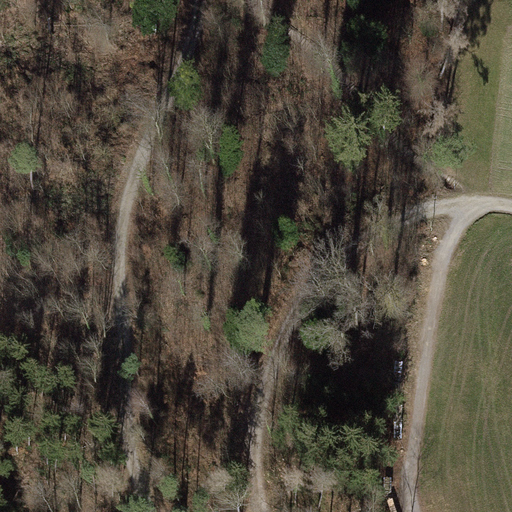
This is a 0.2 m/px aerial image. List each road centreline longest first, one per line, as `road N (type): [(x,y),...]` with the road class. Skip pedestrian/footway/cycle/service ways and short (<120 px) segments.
road 1 (track): [(202,0),(133,187),(122,346),(134,471),(156,511)]
road 2 (track): [(262,511),(261,404),(282,340),(318,282),(412,213),(464,201),(511,204)]
road 3 (track): [(464,201),(421,328),(422,511)]
